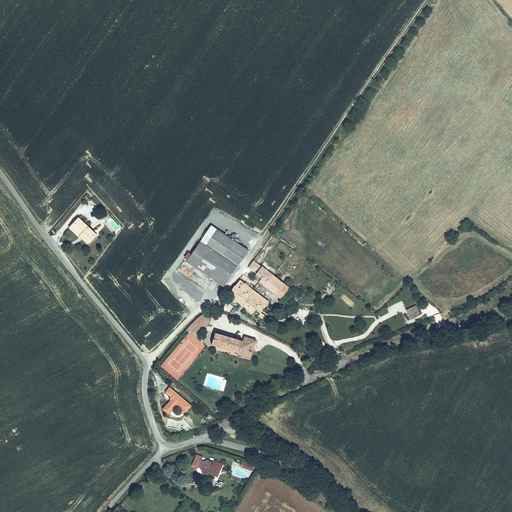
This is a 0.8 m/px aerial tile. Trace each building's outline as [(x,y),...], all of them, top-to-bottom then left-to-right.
[(79,215),(72,223),(81,232),(82,231),(91,240),(96,235),(93,232),(95,230),(79,215)] [(115,229),(119,226),(111,219),(108,222),(115,229)] [(81,232),(72,223),(70,224),(80,234),(80,233),(89,242),(91,240),(82,231),(81,232)] [(238,265),(249,250),(240,244),(235,241),(212,225),(192,254),(188,260),(187,261),(224,286),(238,265)] [(259,281),(265,286),(273,275),(262,267),(257,274),(262,278),(259,281)] [(273,275),(265,286),(282,298),(290,288),(286,285),(273,275)] [(236,286),(235,286),(246,294),(248,296),(253,290),(240,280),(236,286)] [(235,286),(230,294),(240,302),(246,294),(235,286),(236,286),(235,286)] [(269,302),(253,290),(248,296),(246,294),(240,302),(253,313),(256,309),(258,307),(263,310),(269,302)] [(405,310),(410,320),(421,316),(416,305),(405,310)] [(210,318),(204,313),(200,316),(193,322),(187,329),(197,338),(205,327),(204,326),(210,318)] [(243,341),(216,333),(213,344),(238,351),(237,355),(250,359),(255,342),(256,342),(257,340),(256,340),(244,336),(243,341)] [(187,410),(192,404),(170,387),(167,391),(173,395),(171,397),(173,399),(165,408),(171,412),(178,403),(187,410)] [(218,476),(223,464),(214,461),(214,463),(207,460),(203,462),(201,460),(198,466),(201,467),(203,472),(208,470),(210,471),(210,472),(218,476)] [(253,470),(254,465),(244,462),(242,467),(253,470)]
